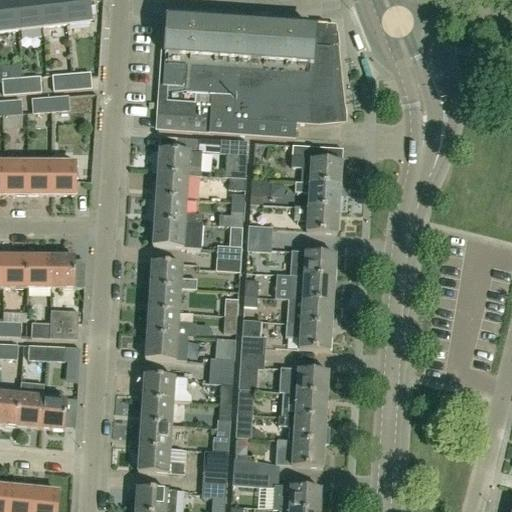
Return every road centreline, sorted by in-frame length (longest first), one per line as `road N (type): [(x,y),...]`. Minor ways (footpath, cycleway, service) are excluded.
road 1 (tertiary): [(395,29),(422,102),(424,140),(397,259),(384,511)]
road 2 (residential): [(90,465),(102,229)]
road 3 (residential): [(102,229),(120,0)]
road 4 (residential): [(472,511),(511,357)]
road 5 (unclassified): [(511,23),(449,10),(395,29)]
